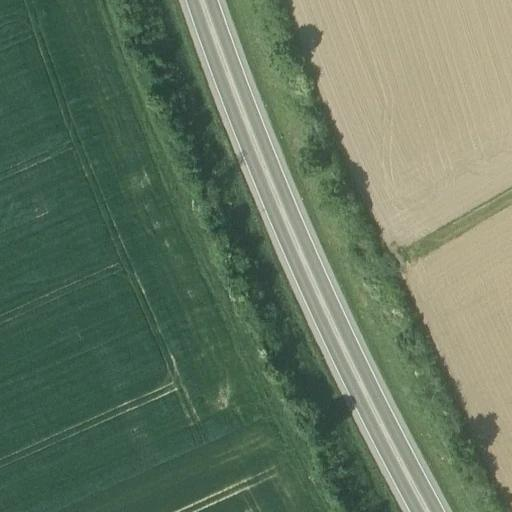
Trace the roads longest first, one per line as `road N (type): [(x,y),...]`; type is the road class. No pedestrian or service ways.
road 1 (primary): [(426,511),(295,240),(206,0)]
road 2 (track): [(328,511),(209,264),(108,0)]
road 3 (track): [(404,272),(511,214)]
